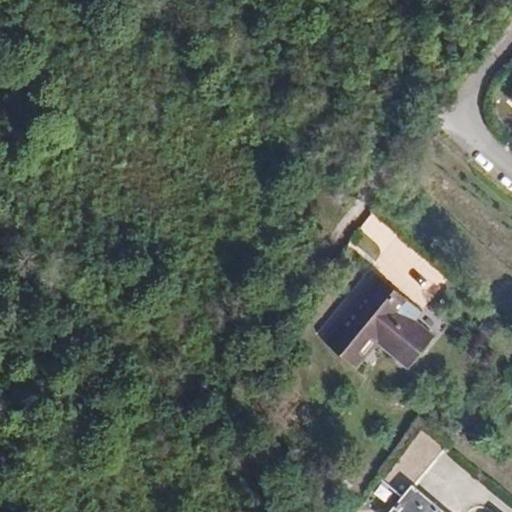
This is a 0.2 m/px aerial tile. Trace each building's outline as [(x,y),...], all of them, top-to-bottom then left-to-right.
[(377,273),(385,280),(394,269),(386,262),(377,273)] [(425,324),(383,289),(377,295),(417,332),(425,324)] [(367,307),(426,362),(437,350),(417,332),(377,295),(367,307)] [(377,354),(409,381),(426,362),(367,307),(327,351),(356,376),(377,354)] [(326,352),(354,378),(356,376),(327,351),(326,352)] [(447,511),(413,484),(389,511),(447,511)]
